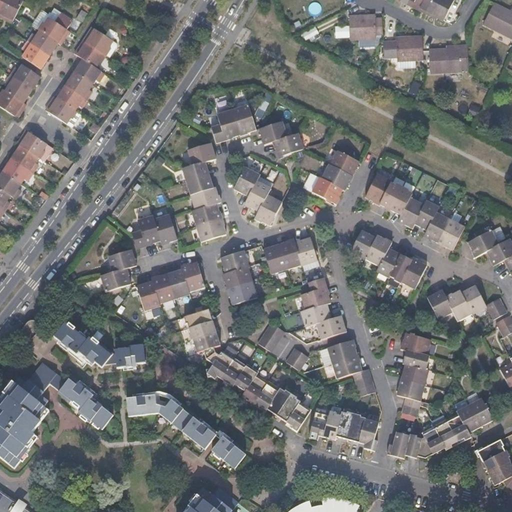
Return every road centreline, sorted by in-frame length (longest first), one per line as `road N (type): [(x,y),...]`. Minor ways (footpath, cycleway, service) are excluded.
road 1 (secondary): [(0,322),(158,121),(239,0)]
road 2 (secondary): [(208,0),(0,297)]
road 3 (residential): [(373,474),(390,413),(328,234),(336,220)]
road 4 (residential): [(339,216),(389,227),(464,274),(489,271),(511,305)]
road 5 (residential): [(373,474),(511,511)]
road 6 (residential): [(241,242),(220,170),(223,151),(252,143),(260,154)]
road 7 (residential): [(365,0),(433,36),(455,32),(475,0)]
